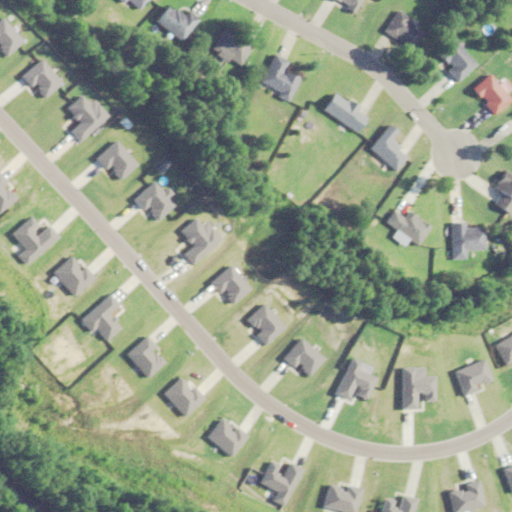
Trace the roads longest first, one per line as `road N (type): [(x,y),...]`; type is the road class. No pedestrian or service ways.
road 1 (residential): [(0,113),(246,382),(283,412),(337,441),(422,449),(475,437),(511,412)]
road 2 (residential): [(257,0),(369,62),(456,156)]
